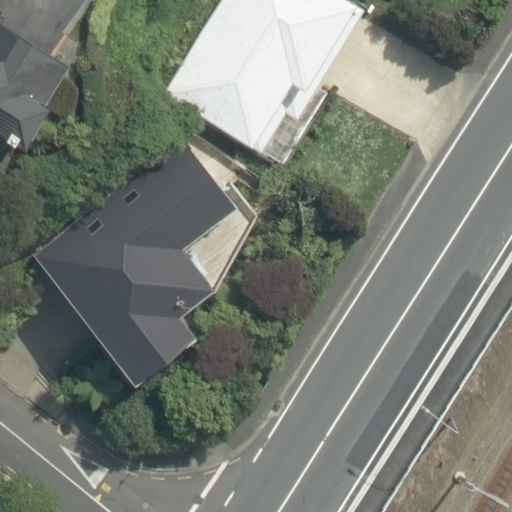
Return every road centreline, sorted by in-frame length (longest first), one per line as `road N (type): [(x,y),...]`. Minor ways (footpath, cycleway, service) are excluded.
road 1 (secondary): [(297,511),(511,176)]
road 2 (residential): [(101,511),(0,437)]
